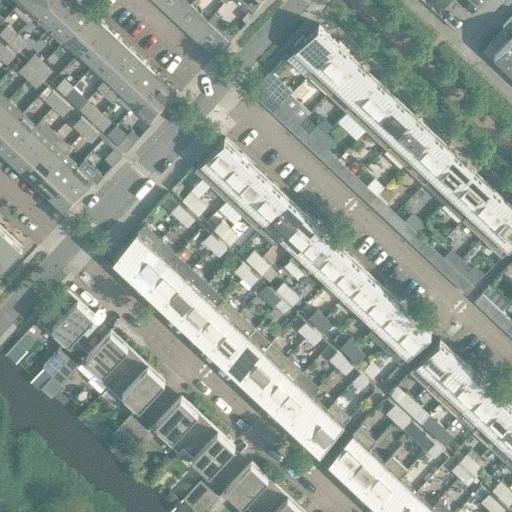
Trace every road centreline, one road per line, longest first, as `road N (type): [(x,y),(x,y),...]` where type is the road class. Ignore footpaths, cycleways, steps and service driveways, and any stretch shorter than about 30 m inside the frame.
road 1 (residential): [(361,511),(70,249)]
road 2 (residential): [(511,348),(226,82)]
road 3 (residential): [(70,249),(226,82)]
road 4 (residential): [(226,82),(136,0)]
